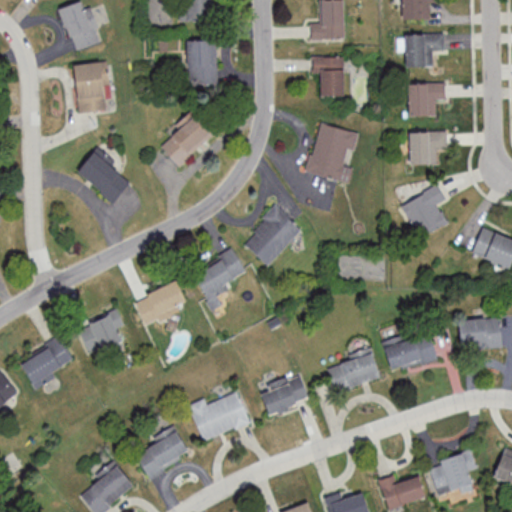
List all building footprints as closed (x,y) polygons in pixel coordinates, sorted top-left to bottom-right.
[(83,0),(60,8),(74,51),(102,41),(88,0),(83,0)] [(188,0),(188,21),(214,21),(214,0),(188,0)] [(320,0),(321,23),(310,23),(311,38),(345,38),(344,0),(320,0)] [(432,0),(402,0),(403,18),(433,18),(432,0)] [(398,33),(398,52),(406,52),(406,66),(435,66),(435,53),(445,53),(445,33),(398,33)] [(187,40),(187,83),(218,83),(218,40),(187,40)] [(344,96),(344,55),(313,56),(313,73),(321,73),(321,96),(344,96)] [(78,112),(111,109),(106,61),(74,64),(78,112)] [(409,115),(437,115),(437,102),(446,102),(446,81),(408,82),(409,115)] [(195,113),(159,143),(178,166),(215,136),(195,113)] [(360,132),(318,121),(305,171),(350,183),(355,166),(345,164),(349,149),(355,151),(360,132)] [(448,131),(409,131),(409,165),(439,165),(438,150),(449,150),(448,131)] [(76,174),(114,203),(133,177),(95,149),(76,174)] [(401,205),(420,238),(448,222),(439,205),(447,200),(438,184),(401,205)] [(303,228),(277,204),(243,242),(269,266),(303,228)] [(472,253),(510,270),(511,264),(511,237),(484,226),(472,253)] [(249,271),(234,249),(191,276),(213,310),(223,304),(216,292),(249,271)] [(186,299),(178,280),(134,298),(145,326),(181,312),(177,302),(186,299)] [(77,325),(89,354),(123,341),(118,329),(126,326),(119,309),(77,325)] [(461,350),(502,348),(500,317),(459,319),(461,350)] [(439,359),(431,330),(384,341),(391,371),(439,359)] [(76,363),(62,336),(19,359),(33,386),(76,363)] [(381,378),(373,350),(327,363),(335,391),(381,378)] [(0,410),(21,396),(2,369),(0,370),(0,410)] [(259,386),(269,415),(311,401),(301,372),(259,386)] [(240,391),(207,403),(206,398),(189,404),(203,441),(251,423),(240,391)] [(148,477),(191,456),(176,428),(134,449),(148,477)] [(511,484),(511,449),(504,447),(493,478),(511,484)] [(474,454),(431,461),(436,497),(474,491),(471,471),(477,470),(474,454)] [(77,492),(93,511),(102,511),(136,486),(116,461),(77,492)] [(379,479),(388,510),(426,499),(419,476),(398,483),(395,474),(379,479)] [(370,511),(364,488),(326,499),(329,511),(370,511)] [(312,511),(310,502),(278,511),(312,511)]
